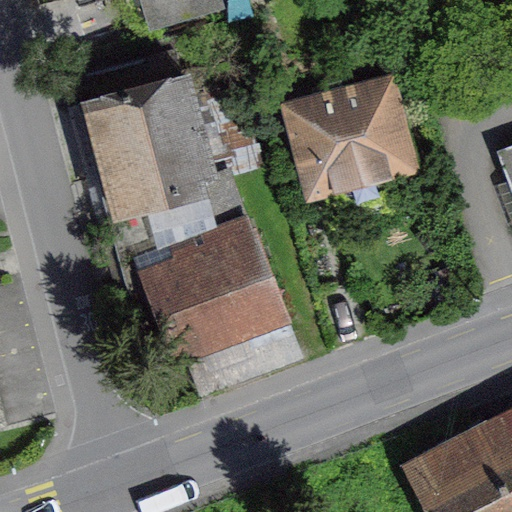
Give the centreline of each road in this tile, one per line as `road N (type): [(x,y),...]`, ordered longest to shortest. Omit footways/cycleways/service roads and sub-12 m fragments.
road 1 (residential): [(0,58),(96,395),(130,483)]
road 2 (tertiary): [(511,337),(130,483)]
